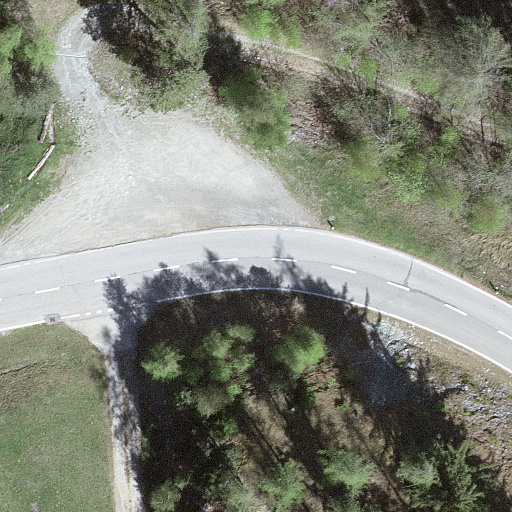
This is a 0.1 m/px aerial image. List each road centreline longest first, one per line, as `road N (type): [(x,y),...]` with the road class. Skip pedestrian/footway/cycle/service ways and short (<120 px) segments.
road 1 (track): [(107,278),(106,142),(71,64),(70,49),(86,23),(150,19),(325,67),(511,136)]
road 2 (tertiary): [(511,339),(393,283),(284,258),(171,266),(0,299)]
road 3 (track): [(107,278),(131,511)]
